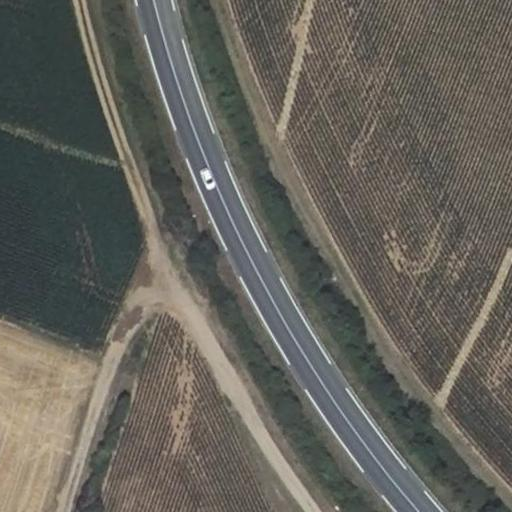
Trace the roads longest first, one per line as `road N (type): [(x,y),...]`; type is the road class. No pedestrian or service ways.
road 1 (trunk): [(153,0),(200,152),(264,287),(304,358),(415,511)]
road 2 (track): [(281,511),(212,389),(149,248),(74,0)]
road 3 (track): [(59,511),(149,248)]
road 4 (track): [(186,330),(213,357),(310,511)]
